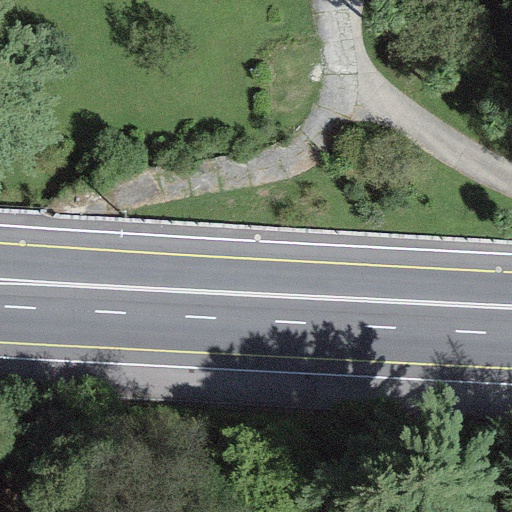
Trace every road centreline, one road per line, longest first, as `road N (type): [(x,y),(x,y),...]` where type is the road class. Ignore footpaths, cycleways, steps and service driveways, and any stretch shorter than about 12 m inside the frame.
road 1 (primary): [(511,323),(0,295)]
road 2 (unknown): [(322,0),(334,49),(511,177)]
